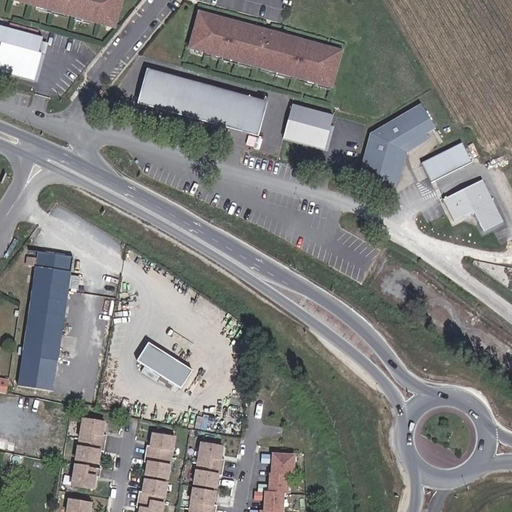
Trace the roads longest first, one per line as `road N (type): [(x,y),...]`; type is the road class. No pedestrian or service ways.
road 1 (residential): [(511,317),(366,216),(79,136)]
road 2 (primary): [(413,413),(358,339),(182,224),(78,171)]
road 3 (unknown): [(136,151),(144,87),(160,68),(256,80),(289,104),(267,185)]
road 4 (unknown): [(20,191),(223,349)]
